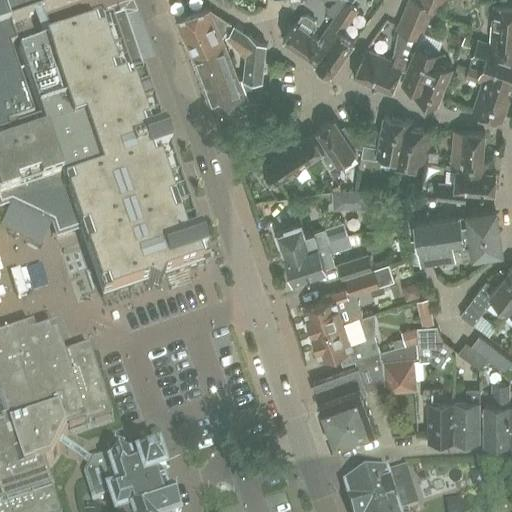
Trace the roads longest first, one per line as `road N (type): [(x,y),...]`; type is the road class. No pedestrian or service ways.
road 1 (residential): [(312,475),(211,169)]
road 2 (residential): [(312,475),(379,452),(511,449)]
road 3 (residential): [(211,169),(146,0)]
road 4 (residential): [(511,128),(337,91)]
road 5 (residential): [(209,0),(337,91)]
road 6 (residential): [(211,169),(268,150),(337,91)]
